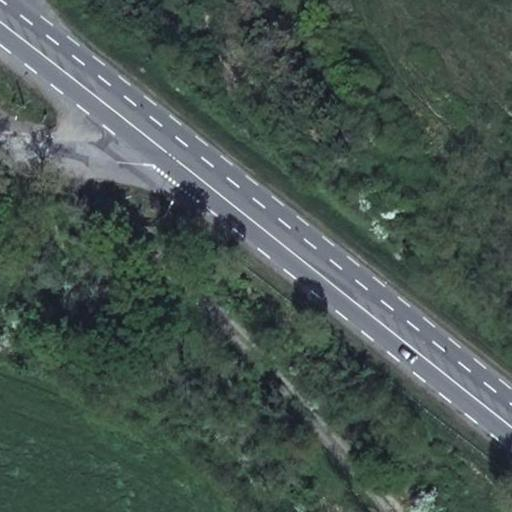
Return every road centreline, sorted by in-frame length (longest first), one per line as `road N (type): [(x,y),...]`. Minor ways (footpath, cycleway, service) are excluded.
road 1 (primary): [(165,143),(511,421)]
road 2 (primary): [(0,12),(165,143)]
road 3 (residential): [(0,163),(138,162),(165,143)]
